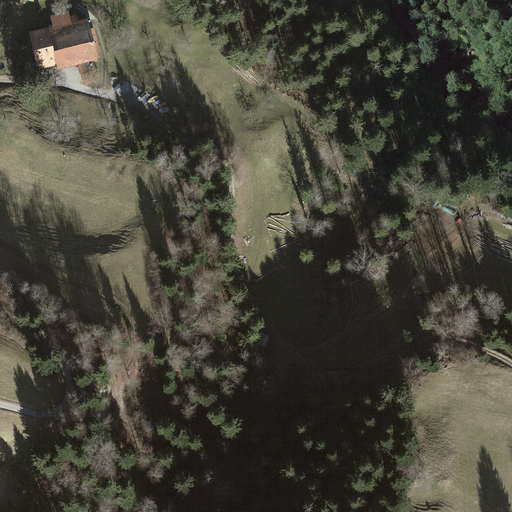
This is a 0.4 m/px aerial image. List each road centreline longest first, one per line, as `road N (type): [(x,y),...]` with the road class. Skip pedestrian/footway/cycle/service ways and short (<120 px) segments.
road 1 (track): [(0,80),(53,83),(124,102),(226,170),(234,269),(283,345),(299,354),(407,291)]
road 2 (track): [(299,354),(363,365),(453,339),(511,363)]
road 3 (track): [(0,309),(62,361),(69,378),(64,405),(54,413),(0,405)]
